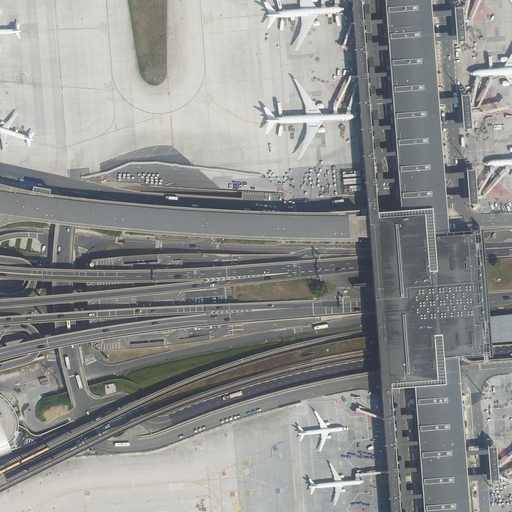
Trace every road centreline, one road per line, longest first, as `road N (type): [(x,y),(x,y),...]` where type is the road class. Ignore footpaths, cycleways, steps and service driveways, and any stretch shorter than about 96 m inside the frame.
road 1 (secondary): [(511,252),(0,304)]
road 2 (secondary): [(0,323),(511,296)]
road 3 (unknown): [(316,392),(327,444),(408,455)]
